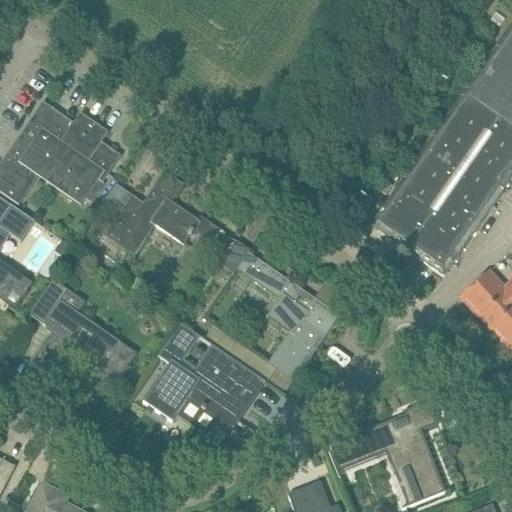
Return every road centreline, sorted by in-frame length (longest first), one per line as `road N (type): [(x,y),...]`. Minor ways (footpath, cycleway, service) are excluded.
road 1 (residential): [(415,336),(185,138),(30,26)]
road 2 (residential): [(0,420),(137,493),(194,498),(415,336)]
road 3 (residential): [(511,446),(415,336)]
